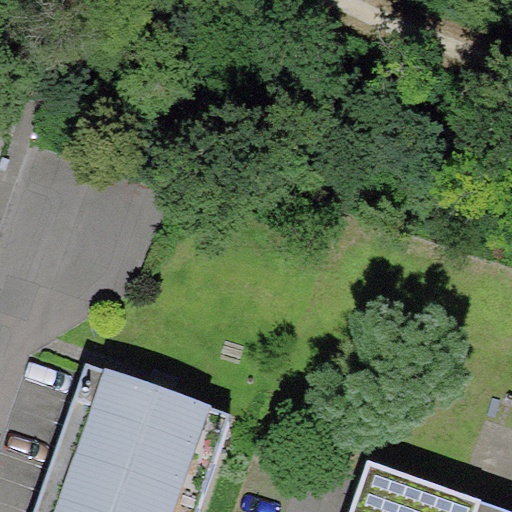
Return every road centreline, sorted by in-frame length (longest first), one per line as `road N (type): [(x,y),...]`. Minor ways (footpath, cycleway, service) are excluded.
road 1 (track): [(83,0),(36,103),(42,247)]
road 2 (track): [(511,55),(385,0)]
